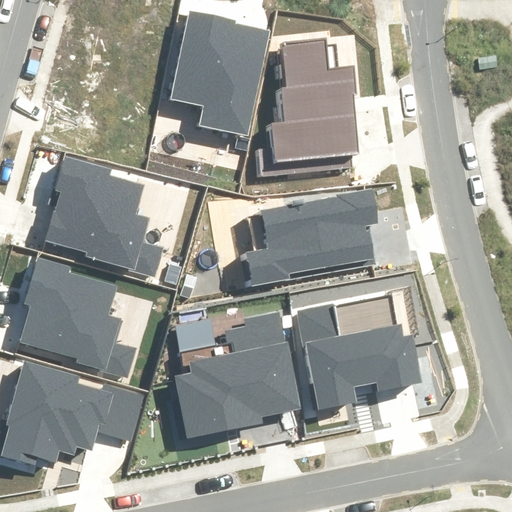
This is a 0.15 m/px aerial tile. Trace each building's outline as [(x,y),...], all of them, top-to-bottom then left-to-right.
[(200,125),(248,135),(270,30),(235,23),(236,20),(189,10),(171,100),(203,107),(200,125)] [(254,179),(355,168),(353,155),(360,154),(354,94),(356,94),(353,66),(337,68),(335,46),(326,47),(325,39),(281,44),(286,90),(276,92),(279,123),(264,124),(266,144),(251,145),(254,179)] [(86,256),(154,275),(162,249),(142,243),(149,218),(136,214),(144,185),(110,175),(112,169),(64,155),(54,191),(60,192),(46,241),(87,253),(86,256)] [(245,288),(377,264),(369,225),(378,223),(371,188),(337,195),(337,197),(262,211),(269,249),(239,254),(245,288)] [(77,362),(127,377),(135,349),(116,344),(124,319),(109,314),(117,286),(70,272),(72,266),(37,256),(23,304),(31,306),(21,342),(78,359),(77,362)] [(398,324),(392,295),(333,306),(333,304),(297,311),(316,409),(356,402),(353,387),(375,382),(377,391),(423,382),(414,334),(404,336),(402,323),(398,324)] [(262,416),(301,409),(288,342),(285,342),(280,312),(244,319),(245,326),(225,330),(227,344),(181,353),(185,375),(176,376),(188,437),(263,423),(262,416)] [(97,433),(132,442),(145,396),(103,384),(102,390),(78,383),(80,376),(24,361),(7,420),(0,418),(0,449),(2,450),(1,455),(35,464),(37,456),(55,461),(58,451),(74,455),(76,446),(92,451),(97,433)]
